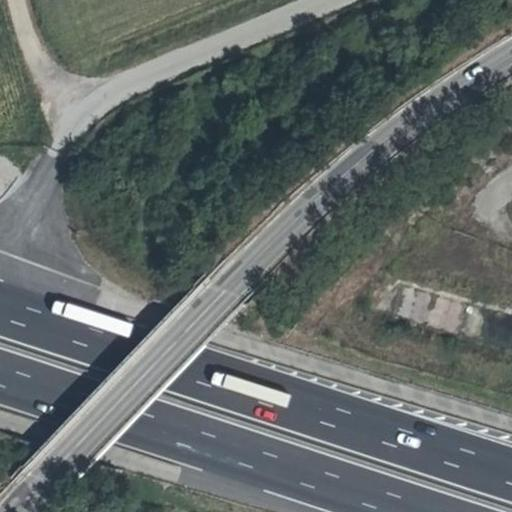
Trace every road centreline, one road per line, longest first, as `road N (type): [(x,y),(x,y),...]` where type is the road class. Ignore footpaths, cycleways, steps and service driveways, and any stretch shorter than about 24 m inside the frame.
road 1 (secondary): [(23,511),(325,200),(511,63)]
road 2 (motorway): [(511,477),(0,308)]
road 3 (motorway): [(0,376),(413,511)]
road 4 (track): [(482,279),(406,260),(371,273),(345,309),(371,341),(511,383)]
road 5 (unclassified): [(349,0),(122,96),(82,122)]
road 6 (track): [(511,287),(482,279),(471,252),(477,208),(511,182)]
road 7 (track): [(82,122),(52,89),(21,0)]
